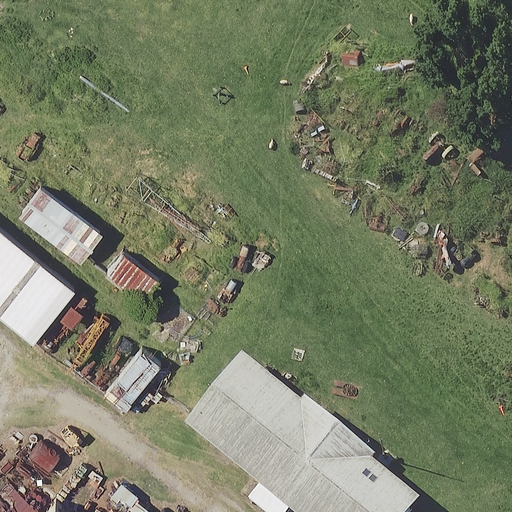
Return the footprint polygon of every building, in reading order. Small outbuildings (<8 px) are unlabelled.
[(102,231),(40,185),(19,213),(80,259),(102,231)] [(76,277),(0,215),(0,301),(33,328),(76,277)] [(156,282),(123,249),(104,268),(138,301),(156,282)] [(167,365),(143,344),(102,391),(126,413),(167,365)] [(296,511),(408,511),(422,496),(373,457),(377,451),(306,393),(302,398),(243,350),(186,422),(261,483),(248,498),(264,511),(287,511),(291,507),(296,511)] [(92,511),(53,480),(26,511),(92,511)]
